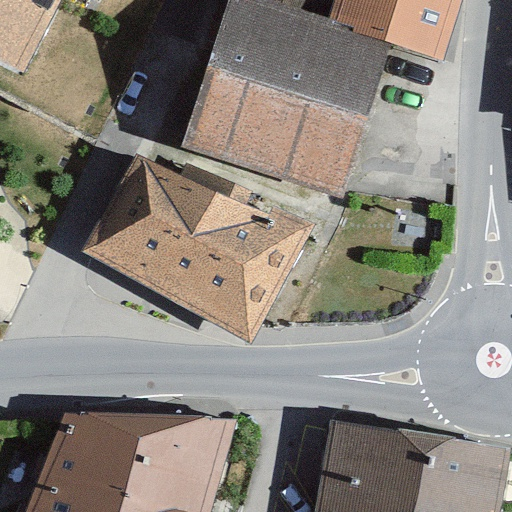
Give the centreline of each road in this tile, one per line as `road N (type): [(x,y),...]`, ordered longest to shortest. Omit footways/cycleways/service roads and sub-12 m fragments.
road 1 (secondary): [(195,372),(380,378),(493,362)]
road 2 (tertiary): [(505,0),(490,117),(492,250)]
road 3 (residential): [(195,372),(0,257)]
road 4 (secondary): [(0,382),(195,372)]
